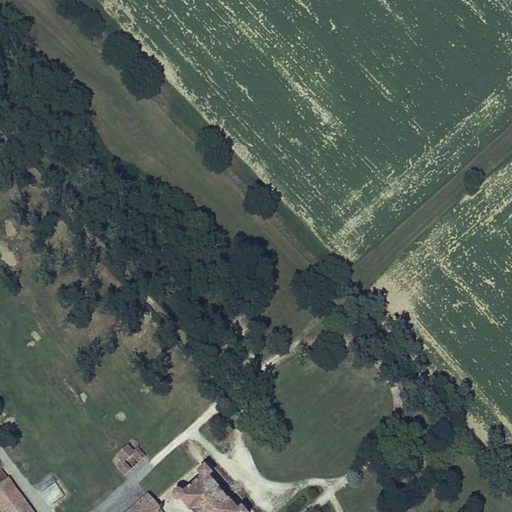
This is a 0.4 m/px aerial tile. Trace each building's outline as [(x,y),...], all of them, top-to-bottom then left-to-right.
[(125,474),(145,457),(136,446),(131,451),(126,445),(115,455),(119,460),(116,463),(125,474)] [(34,511),(1,466),(0,466),(0,509),(2,511),(34,511)] [(232,511),(210,486),(210,485),(211,484),(211,482),(211,480),(211,478),(210,477),(208,475),(206,474),(204,474),(201,476),(200,478),(199,480),(199,482),(199,484),(180,498),(178,499),(176,499),(174,500),(172,501),(171,503),(171,505),(172,506),(173,508),(174,509),(176,510),(178,510),(180,510),(181,509),(183,511),(232,511)] [(40,493),(48,506),(64,496),(56,483),(40,493)] [(149,497),(130,511),(155,511),(159,509),(149,497)]
